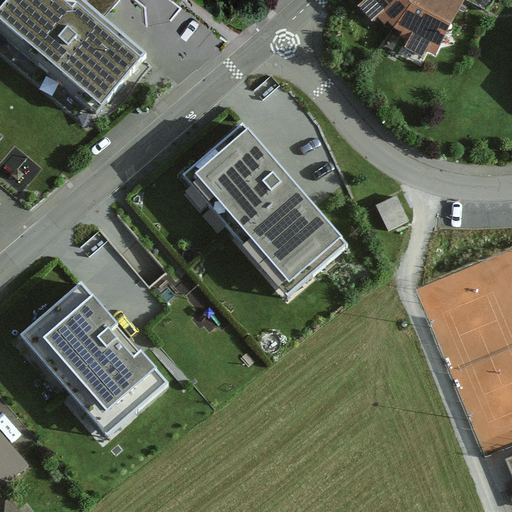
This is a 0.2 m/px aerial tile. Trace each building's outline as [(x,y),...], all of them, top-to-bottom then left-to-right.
[(147,63),(75,0),(10,0),(0,12),(0,55),(87,131),(147,63)] [(374,0),(399,31),(427,0),(374,0)] [(467,0),(427,0),(399,31),(446,58),(469,1),(467,0)] [(350,252),(244,130),(183,183),(289,305),(350,252)] [(408,224),(396,199),(376,208),(387,233),(408,224)] [(169,391),(82,287),(16,342),(103,446),(169,391)] [(35,471),(0,431),(0,511),(26,511),(9,493),(35,471)]
